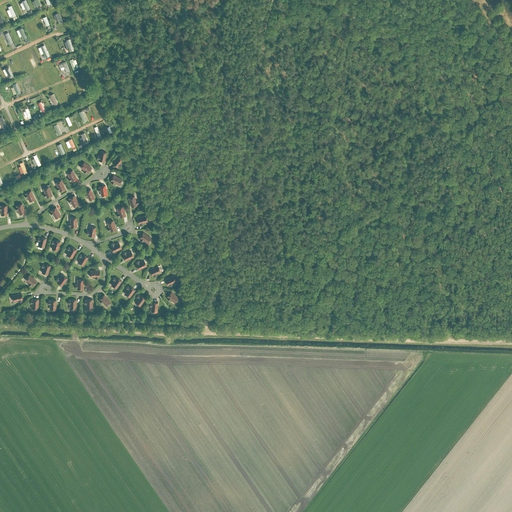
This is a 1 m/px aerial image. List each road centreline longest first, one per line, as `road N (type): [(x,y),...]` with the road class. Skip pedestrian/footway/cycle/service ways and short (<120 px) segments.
road 1 (track): [(72,0),(208,319)]
road 2 (track): [(208,319),(272,0)]
road 3 (track): [(0,327),(205,333)]
road 4 (track): [(315,336),(511,342)]
road 5 (track): [(511,70),(366,22)]
